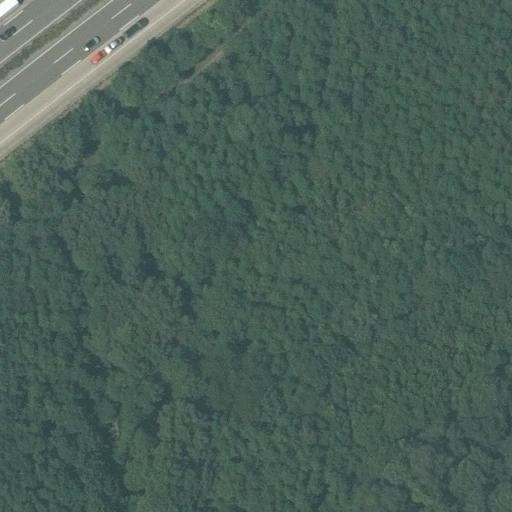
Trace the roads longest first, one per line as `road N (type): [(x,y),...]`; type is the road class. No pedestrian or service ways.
road 1 (track): [(218,56),(0,228)]
road 2 (motorway): [(0,130),(165,0)]
